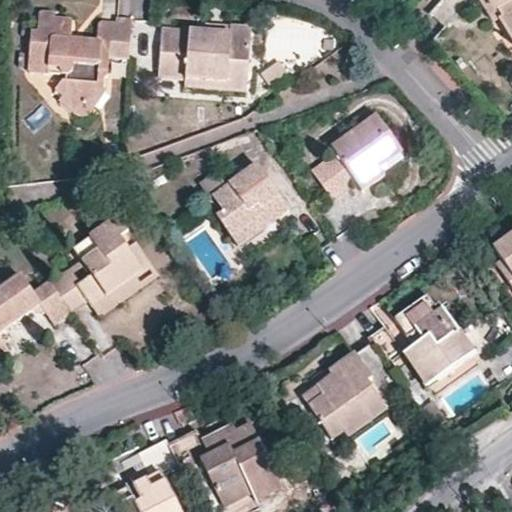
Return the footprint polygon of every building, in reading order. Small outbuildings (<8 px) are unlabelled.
[(497,16),(503,12),(495,0),(486,0),(493,11),(497,16)] [(511,0),(495,0),(503,12),(511,26),(511,0)] [(130,61),(134,20),(119,20),(118,24),(102,23),(101,24),(100,25),(98,27),(98,29),(97,41),(78,40),(71,39),(72,22),(72,20),(70,17),(68,16),(65,15),(52,14),(52,8),(40,8),(36,13),(34,27),(30,27),(27,67),(28,69),(30,70),(32,71),(34,71),(48,72),(49,71),(49,70),(50,67),(51,66),(52,66),(53,66),(55,66),(57,66),(58,67),(59,68),(60,69),(61,70),(63,71),(64,72),(64,73),(63,74),(63,75),(60,78),(57,81),(55,84),(53,87),(58,91),(58,92),(59,92),(59,93),(58,94),(55,98),(73,112),(76,111),(77,109),(79,107),(81,106),(85,105),(88,105),(91,105),(95,106),(96,106),(97,105),(98,105),(110,90),(107,83),(109,77),(112,60),(130,61)] [(208,26),(207,35),(233,37),(234,29),(208,26)] [(231,71),(251,72),(254,31),(234,29),(233,37),(207,35),(201,34),(165,31),(161,77),(187,79),(230,82),(231,71)] [(289,77),(279,63),(264,75),(274,89),(289,77)] [(248,94),(251,72),(231,71),(230,82),(187,79),(187,89),(248,94)] [(381,167),(403,153),(376,118),(335,149),(362,186),(366,192),(374,187),(388,177),(386,174),(381,167)] [(407,159),(403,153),(381,167),(386,174),(407,159)] [(362,186),(339,155),(314,173),(337,205),(362,186)] [(239,181),(228,166),(202,186),(212,200),(218,196),(239,181)] [(229,212),(223,217),(247,251),(281,227),(279,225),(277,223),(293,212),(260,166),(239,181),(218,196),(229,212)] [(211,201),(223,217),(229,212),(218,196),(212,200),(211,201)] [(72,273),(55,286),(60,293),(75,314),(92,302),(96,307),(120,290),(116,285),(134,272),(139,277),(156,264),(122,218),(78,250),(87,263),(97,276),(82,287),(72,273)] [(511,236),(510,238),(495,249),(504,261),(511,272),(511,276),(507,281),(511,287),(511,236)] [(496,268),(507,281),(511,276),(511,272),(504,261),(496,268)] [(87,263),(72,273),(82,287),(97,276),(87,263)] [(164,277),(156,264),(139,277),(134,272),(116,285),(120,290),(96,307),(100,313),(105,320),(164,277)] [(23,280),(16,284),(23,293),(30,288),(23,280)] [(75,314),(60,293),(42,305),(36,296),(30,288),(23,293),(16,284),(0,296),(0,364),(14,354),(2,338),(22,324),(36,315),(50,317),(59,329),(77,317),(75,314)] [(55,286),(53,284),(36,296),(42,305),(60,293),(55,286)] [(416,351),(440,383),(476,357),(477,356),(477,355),(477,354),(442,307),(437,309),(430,299),(398,321),(411,340),(421,334),(427,343),(418,350),(416,351)] [(388,329),(371,341),(388,364),(405,352),(388,329)] [(415,345),(418,350),(427,343),(421,334),(411,340),(415,345)] [(431,389),(440,383),(416,351),(408,357),(413,364),(431,389)] [(324,400),(308,410),(331,442),(343,434),(347,439),(387,409),(368,382),(366,381),(364,380),(363,378),(363,376),(368,372),(357,357),(356,357),(355,356),(354,357),(338,368),(342,373),(317,391),(324,400)] [(404,357),(390,366),(396,375),(413,364),(408,357),(407,356),(406,356),(405,356),(404,357)] [(299,397),(308,410),(324,400),(317,391),(342,373),(338,368),(317,384),(299,397)] [(447,419),(440,409),(427,418),(435,429),(447,419)] [(213,426),(200,432),(216,460),(230,451),(225,443),(238,436),(228,418),(213,426)] [(188,438),(171,447),(186,475),(204,467),(228,509),(253,496),(258,503),(286,488),(253,428),(238,436),(225,443),(230,451),(216,460),(200,432),(188,438)] [(183,511),(171,486),(188,477),(186,475),(171,447),(169,442),(139,459),(121,469),(133,491),(138,501),(119,511),(183,511)] [(114,502),(119,511),(138,501),(133,491),(114,502)]
